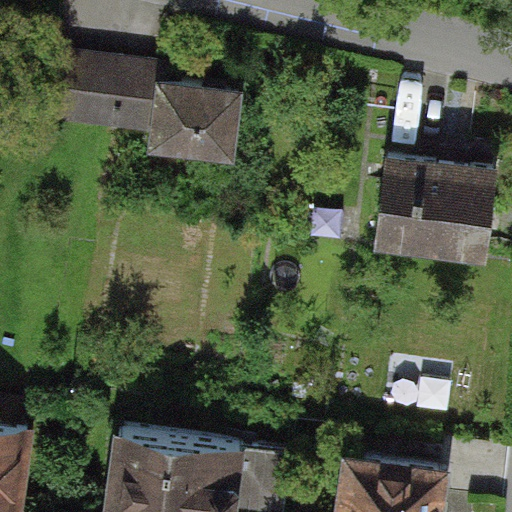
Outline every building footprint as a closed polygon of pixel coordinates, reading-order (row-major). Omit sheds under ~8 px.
[(232,157),(238,93),(151,84),(153,61),(70,52),(64,116),(142,123),(140,148),(232,157)] [(491,253),(499,173),(378,160),(370,240),(491,253)] [(0,511),(20,511),(30,433),(0,429),(0,511)] [(223,511),(231,446),(108,433),(99,511),(223,511)] [(432,511),(438,468),(332,457),(325,511),(432,511)]
